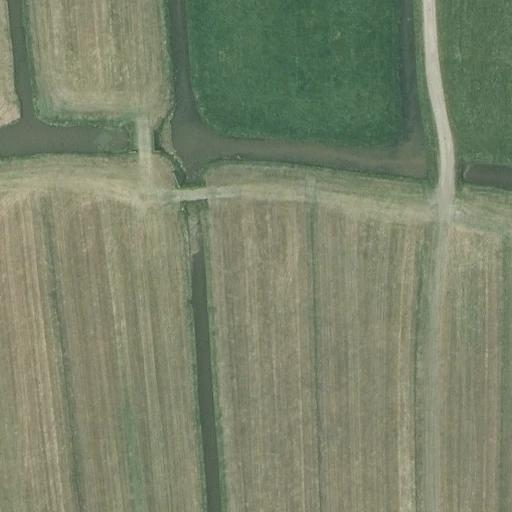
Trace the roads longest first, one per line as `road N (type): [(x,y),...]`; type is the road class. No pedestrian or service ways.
road 1 (track): [(0,184),(71,179),(179,199),(225,194)]
road 2 (track): [(429,0),(446,198)]
road 3 (track): [(38,0),(51,108),(0,118)]
